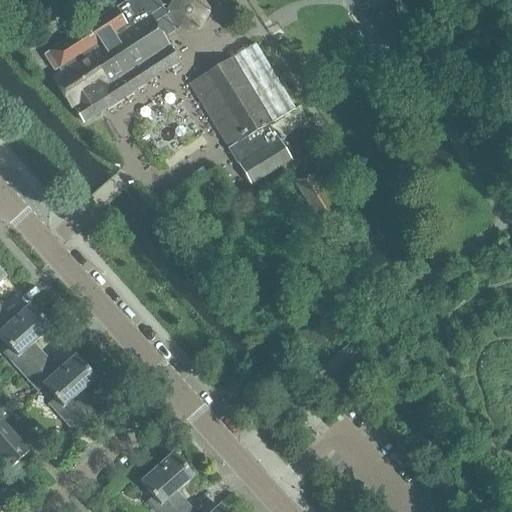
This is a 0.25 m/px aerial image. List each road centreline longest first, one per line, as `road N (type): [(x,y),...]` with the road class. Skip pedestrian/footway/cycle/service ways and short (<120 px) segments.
road 1 (residential): [(186,400),(4,197)]
road 2 (residential): [(54,511),(186,400)]
road 3 (residential): [(286,511),(186,400)]
